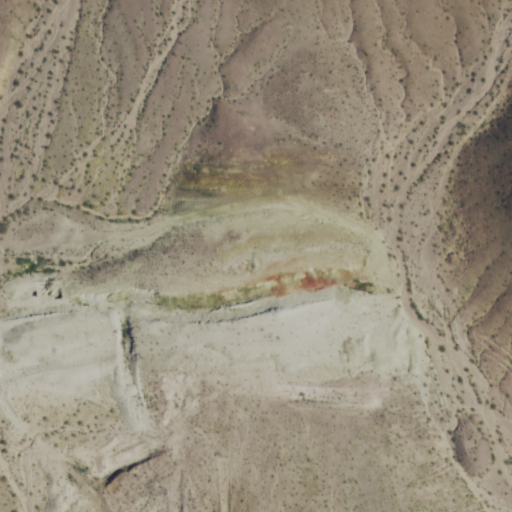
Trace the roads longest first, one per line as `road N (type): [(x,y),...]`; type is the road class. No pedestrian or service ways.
road 1 (track): [(0,408),(19,175),(74,0)]
road 2 (track): [(511,437),(413,261)]
